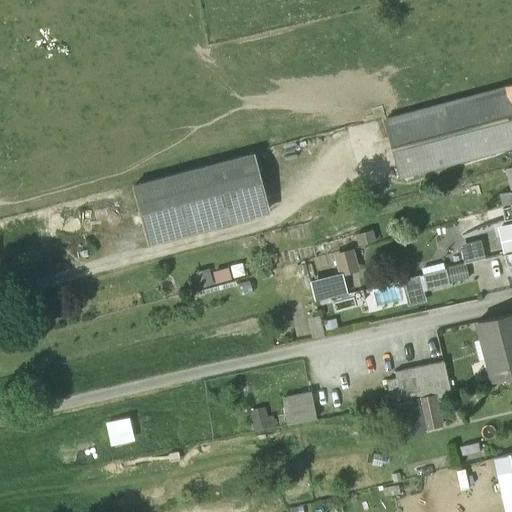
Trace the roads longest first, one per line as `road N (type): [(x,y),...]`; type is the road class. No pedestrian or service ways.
road 1 (track): [(463,313),(0,418)]
road 2 (track): [(0,306),(302,225)]
